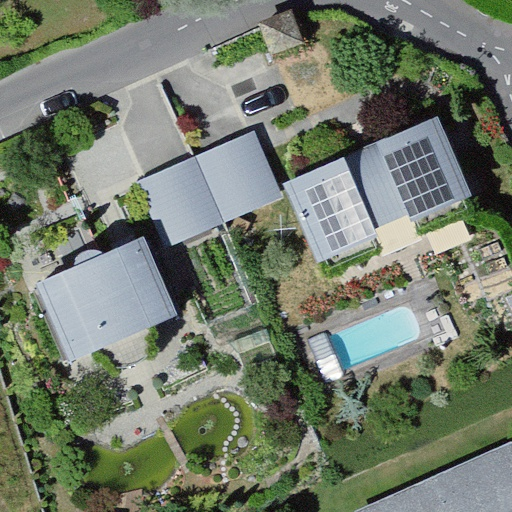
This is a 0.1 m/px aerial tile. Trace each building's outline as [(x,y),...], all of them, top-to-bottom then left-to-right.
[(264,31),(277,62),(307,49),(294,18),(264,31)] [(289,187),(323,270),(480,207),(446,124),(289,187)] [(142,188),(171,250),(285,198),(257,135),(142,188)] [(43,283),(78,363),(187,317),(152,236),(43,283)] [(511,511),(511,452),(374,511),(511,511)]
